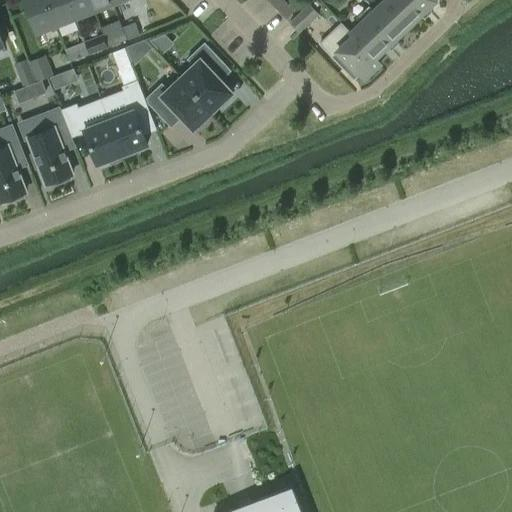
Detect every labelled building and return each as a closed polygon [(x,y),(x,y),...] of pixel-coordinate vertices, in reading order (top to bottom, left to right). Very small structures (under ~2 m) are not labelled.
[(56,26),(46,0),(23,0),(36,33),(56,26)] [(68,0),(46,0),(56,26),(75,18),(68,0)] [(90,0),(68,0),(75,18),(94,11),(90,0)] [(111,0),(90,0),(94,11),(113,3),(111,0)] [(268,0),(286,18),(294,11),(283,0),(268,0)] [(384,0),(351,32),(342,23),(320,43),(333,57),(338,52),(348,62),(343,68),(354,79),(359,74),(364,79),(381,63),(376,58),(388,46),(391,50),(399,42),(396,39),(421,15),(424,18),(432,11),(429,7),(436,1),(435,0),(384,0)] [(290,23),(299,32),(319,13),(310,4),(290,23)] [(123,26),(123,28),(127,38),(147,31),(142,19),(123,26)] [(127,39),(123,29),(122,27),(119,20),(101,27),(103,34),(108,46),(116,44),(127,39)] [(103,34),(84,41),(89,54),(108,47),(103,34)] [(89,54),(84,41),(65,49),(70,61),(89,54)] [(188,77),(216,107),(219,105),(222,107),(231,98),(229,95),(232,92),(216,75),(226,65),(206,43),(188,59),(197,69),(188,77)] [(113,52),(120,69),(132,64),(125,47),(113,52)] [(125,47),(132,64),(133,67),(139,61),(125,47)] [(33,70),(38,81),(42,79),(51,76),(53,75),(49,63),(33,70)] [(19,75),(23,87),(27,85),(36,81),(32,70),(19,75)] [(59,73),(53,75),(51,76),(56,89),(64,86),(59,73)] [(206,117),(216,107),(188,77),(171,93),(161,82),(146,97),(148,103),(166,122),(176,112),(193,130),(196,126),(198,129),(208,120),(206,117)] [(42,79),(38,81),(36,81),(27,85),(32,98),(47,92),(42,79)] [(124,90),(101,99),(122,154),(147,145),(134,112),(147,107),(137,81),(123,86),(124,90)] [(98,164),(122,154),(101,99),(78,108),(76,104),(62,110),(72,136),(85,131),(98,164)] [(60,106),(35,116),(41,132),(28,137),(34,153),(31,154),(36,168),(40,167),(46,184),(55,180),(57,184),(70,179),(69,175),(72,174),(56,132),(68,127),(60,106)] [(24,197),(22,193),(26,192),(11,153),(22,149),(13,125),(0,129),(0,201),(9,198),(10,202),(24,197)] [(260,410),(237,419),(244,437),(267,427),(260,410)] [(289,511),(285,502),(266,510),(261,497),(232,509),(232,511),(289,511)] [(309,502),(312,511),(318,511),(314,501),(309,502)]
